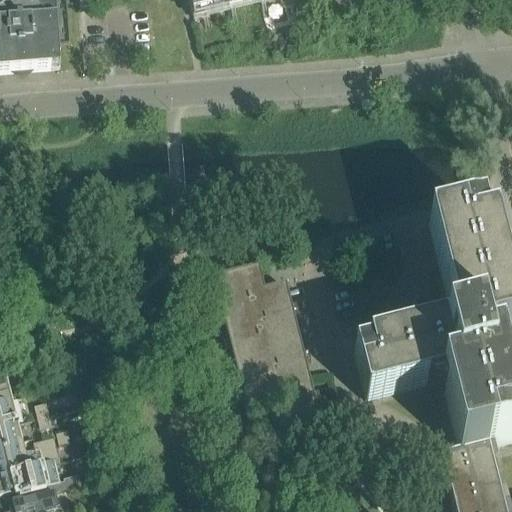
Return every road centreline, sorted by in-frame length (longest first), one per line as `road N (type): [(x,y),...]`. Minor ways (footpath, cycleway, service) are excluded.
road 1 (tertiary): [(0,109),(482,71)]
road 2 (residential): [(407,224),(417,273),(384,332),(331,347),(312,264),(333,240)]
road 3 (residential): [(502,200),(482,71)]
